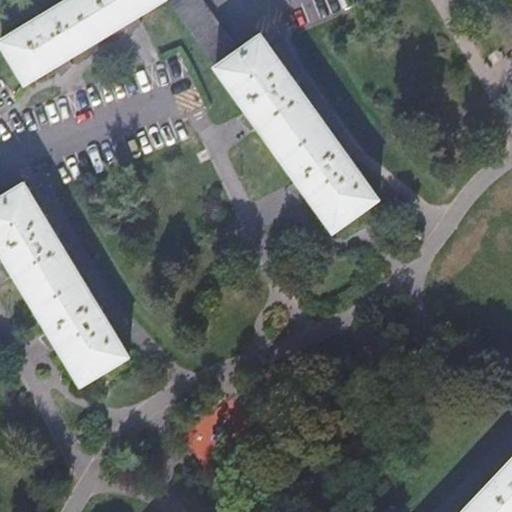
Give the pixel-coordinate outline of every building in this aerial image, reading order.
[(162,0),(68,0),(1,41),(25,82),(54,66),(56,70),(72,64),(68,57),(124,23),(126,27),(143,21),(139,14),(162,0)] [(168,0),(216,66),(240,50),(203,0),(168,0)] [(240,50),(216,66),(248,111),(244,114),(251,130),(258,125),(297,180),(293,183),(300,200),(308,194),(334,230),(378,199),(261,35),(253,41),(240,50)] [(1,198),(0,198),(0,249),(6,259),(2,262),(8,279),(15,274),(50,332),(46,335),(52,351),(59,347),(82,385),(129,356),(25,183),(1,198)] [(511,511),(511,460),(462,511),(511,511)]
